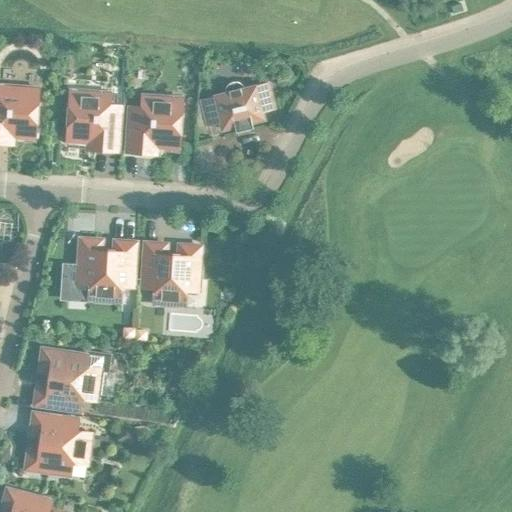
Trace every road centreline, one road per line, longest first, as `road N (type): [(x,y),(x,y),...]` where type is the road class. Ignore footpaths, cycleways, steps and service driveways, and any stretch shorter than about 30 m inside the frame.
road 1 (residential): [(511,12),(323,87),(253,205),(39,192)]
road 2 (residential): [(0,346),(39,192)]
